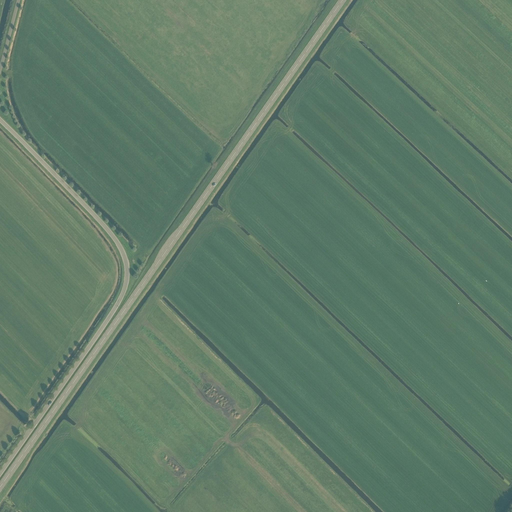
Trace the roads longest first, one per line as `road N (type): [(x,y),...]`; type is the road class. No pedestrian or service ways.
road 1 (primary): [(0,487),(344,0)]
road 2 (unclassified): [(0,475),(114,311),(128,274),(115,238),(0,120)]
